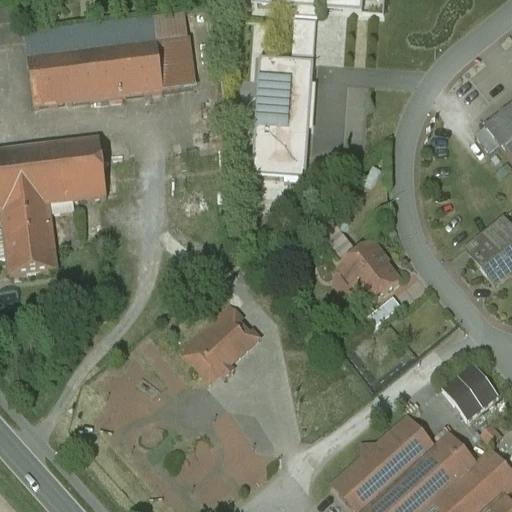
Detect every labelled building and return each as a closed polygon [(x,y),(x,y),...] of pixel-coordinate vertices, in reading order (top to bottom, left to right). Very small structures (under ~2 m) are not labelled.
[(252,0),(252,12),(291,15),(292,11),(296,11),(295,23),(317,24),(318,13),(344,14),(343,19),(363,20),(364,3),(379,4),(379,0),(252,0)] [(15,1),(0,2),(0,26),(18,24),(15,1)] [(185,19),(25,40),(29,66),(157,50),(188,45),(185,19)] [(289,66),(257,64),(249,180),(303,184),(314,27),(292,26),(289,66)] [(188,45),(157,50),(163,97),(194,92),(188,45)] [(157,50),(29,66),(35,113),(163,97),(157,50)] [(511,111),(484,133),(511,168),(511,111)] [(100,146),(0,158),(0,217),(66,209),(107,204),(100,146)] [(66,209),(3,217),(10,282),(57,276),(50,220),(56,220),(67,218),(67,217),(66,209)] [(67,218),(56,220),(60,255),(83,251),(79,216),(67,217),(67,218)] [(503,224),(475,246),(482,255),(497,243),(510,233),(503,224)] [(331,244),(350,261),(362,248),(342,232),(331,244)] [(511,235),(510,233),(497,243),(511,261),(511,235)] [(482,255),(472,263),(495,292),(511,277),(511,261),(497,243),(482,255)] [(389,268),(372,248),(339,274),(369,311),(399,288),(386,271),(389,268)] [(244,259),(217,284),(230,297),(256,272),(244,259)] [(382,328),(406,311),(400,301),(376,318),(382,328)] [(228,310),(180,355),(210,388),(259,344),(252,336),(248,339),(239,329),(242,325),(228,310)] [(511,511),(511,510),(449,441),(435,454),(408,424),(378,451),(363,449),(361,451),(362,466),(332,493),(349,511),(511,511)]
